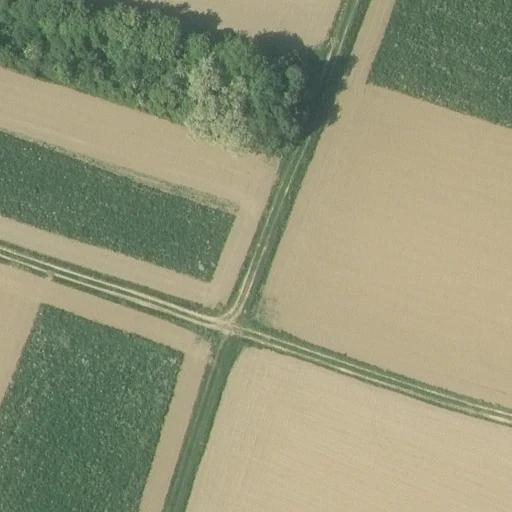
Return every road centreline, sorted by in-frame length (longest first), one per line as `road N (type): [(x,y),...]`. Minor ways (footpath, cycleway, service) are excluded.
road 1 (track): [(231,331),(356,0)]
road 2 (track): [(231,331),(511,420)]
road 3 (track): [(0,252),(231,331)]
road 4 (track): [(162,511),(231,331)]
